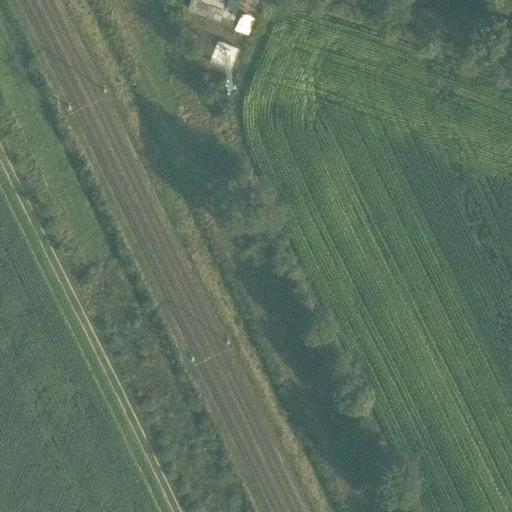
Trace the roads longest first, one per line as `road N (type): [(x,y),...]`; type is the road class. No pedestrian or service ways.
road 1 (track): [(107,0),(357,511)]
road 2 (track): [(0,151),(177,511)]
road 3 (track): [(511,53),(365,0)]
